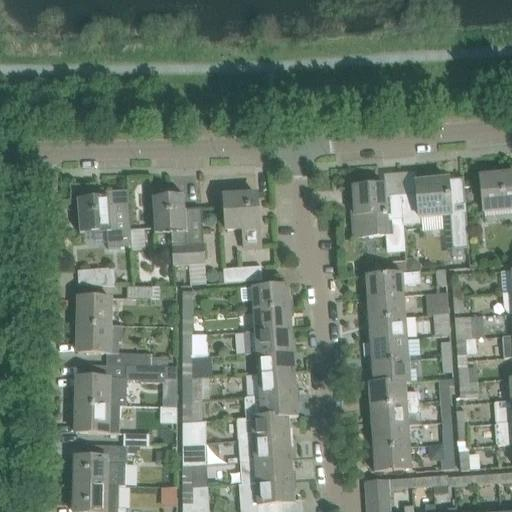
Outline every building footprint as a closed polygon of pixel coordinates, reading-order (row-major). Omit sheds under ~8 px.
[(511,174),(480,178),(483,213),(511,210),(511,174)] [(401,197),(403,221),(404,227),(421,225),(420,219),(450,217),(453,251),(470,250),(464,179),(416,184),(417,196),(401,197)] [(387,222),(403,221),(401,197),(390,198),(386,199),(385,186),(353,188),(355,216),(352,216),(353,239),(388,237),(387,222)] [(108,251),(132,249),(131,232),(128,192),(104,193),(104,194),(97,195),(97,200),(77,201),(80,235),(82,235),(82,230),(107,229),(108,251)] [(244,231),(245,251),(260,250),(256,196),(224,198),(227,232),(244,231)] [(173,268),(189,267),(191,288),(207,286),(202,210),(189,211),(190,221),(186,222),(184,197),(152,199),(155,235),(171,234),(172,248),(173,268)] [(132,249),(132,254),(146,253),(145,231),(131,232),(132,249)] [(404,251),(392,252),(394,276),(402,275),(406,275),(405,261),(404,251)] [(415,261),(405,261),(406,275),(419,274),(419,263),(415,261)] [(262,282),(261,267),(223,270),(225,284),(262,282)] [(114,270),(98,271),(78,273),(79,287),(115,285),(114,270)] [(445,272),(434,273),(435,288),(446,287),(445,272)] [(365,278),(367,300),(404,297),(403,287),(420,286),(419,274),(406,275),(402,275),(394,276),(365,278)] [(451,285),(452,299),(461,298),(460,284),(451,285)] [(127,300),(150,300),(151,288),(127,287),(127,300)] [(252,304),(253,312),(290,310),(289,287),(241,291),(242,304),(252,304)] [(511,294),(502,295),(503,308),(503,311),(504,313),(505,315),(507,316),(510,316),(511,316),(511,294)] [(367,300),(368,321),(405,319),(404,297),(367,300)] [(461,298),(452,299),(454,315),(463,314),(461,298)] [(79,299),(78,327),(109,328),(110,300),(79,299)] [(181,301),(181,316),(191,316),(191,301),(181,301)] [(439,302),(440,316),(448,315),(447,301),(439,302)] [(253,312),(255,334),(292,331),(290,310),(253,312)] [(448,315),(440,316),(433,317),(435,338),(449,337),(448,315)] [(181,316),(181,330),(190,330),(191,316),(181,316)] [(455,328),(456,342),(464,341),(464,342),(476,341),(475,318),(454,320),(455,328)] [(368,321),(370,343),(407,341),(405,319),(368,321)] [(109,328),(78,327),(78,355),(119,356),(119,344),(122,344),(122,328),(109,328)] [(256,355),(294,353),(292,331),(255,334),(244,334),(246,355),(256,355)] [(505,360),(511,359),(511,338),(503,339),(505,360)] [(370,343),(371,364),(408,362),(407,341),(370,343)] [(464,341),(456,342),(457,357),(465,357),(464,342),(464,341)] [(181,344),(182,359),(191,359),(191,344),(181,344)] [(442,345),(443,359),(451,358),(450,344),(442,345)] [(256,355),(258,377),(295,374),(294,353),(256,355)] [(126,356),(125,368),(167,369),(167,359),(150,359),(150,357),(126,356)] [(452,375),(451,358),(443,359),(443,360),(444,375),(444,376),(452,375)] [(182,359),(182,374),(191,374),(191,359),(182,359)] [(371,364),(373,385),(373,386),(405,384),(405,385),(410,384),(408,362),(371,364)] [(126,407),(127,379),(149,380),(167,380),(167,369),(125,368),(106,368),(97,368),(97,380),(90,380),(77,379),(76,405),(111,406),(119,406),(126,407)] [(458,371),(459,386),(467,385),(466,371),(458,371)] [(258,377),(259,397),(259,398),(297,396),(295,374),(258,377)] [(368,386),(370,408),(418,404),(417,394),(406,395),(405,385),(405,384),(373,386),(373,385),(368,386)] [(467,385),(459,386),(460,400),(477,399),(476,384),(467,385)] [(182,387),(182,402),(191,402),(191,387),(182,387)] [(447,389),(440,390),(441,403),(448,402),(447,389)] [(247,397),(249,419),(249,420),(251,420),(251,419),(260,418),(260,420),(288,418),(289,419),(298,418),(297,396),(259,398),(259,397),(247,397)] [(182,402),(182,418),(191,418),(191,402),(182,402)] [(448,402),(441,403),(442,419),(450,419),(448,402)] [(494,404),(495,425),(511,424),(511,402),(510,403),(494,404)] [(370,408),(371,430),(408,427),(407,416),(419,415),(418,404),(370,408)] [(119,406),(76,405),(76,435),(119,436),(119,406)] [(457,414),(458,428),(467,428),(466,414),(457,414)] [(238,420),(239,443),(290,440),(289,419),(288,418),(260,420),(260,418),(251,419),(251,420),(249,420),(249,419),(238,420)] [(497,447),(511,445),(511,424),(495,425),(497,447)] [(371,430),(373,451),(410,449),(408,427),(371,430)] [(467,428),(458,428),(459,444),(468,444),(467,428)] [(182,431),(182,447),(190,447),(191,447),(191,431),(182,431)] [(442,432),(443,447),(451,446),(450,432),(442,432)] [(123,435),(123,448),(127,447),(148,448),(148,436),(123,435)] [(240,465),(254,464),(292,462),(290,440),(239,443),(240,465)] [(451,446),(443,447),(444,461),(441,461),(442,472),(453,471),(451,446)] [(75,459),(75,487),(105,488),(117,488),(126,488),(127,447),(123,448),(87,447),(87,459),(75,459)] [(182,447),(182,461),(191,461),(191,447),(190,447),(182,447)] [(410,449),(373,451),(374,474),(411,471),(410,449)] [(469,458),(460,458),(461,473),(470,472),(469,458)] [(254,464),(256,485),(256,486),(293,483),(292,462),(254,464)] [(511,475),(497,477),(497,485),(511,484),(511,475)] [(182,477),(182,490),(191,490),(191,477),(182,477)] [(491,477),(475,478),(476,487),(492,486),(491,477)] [(447,478),(432,479),(432,488),(448,486),(447,478)] [(470,478),(454,479),(454,488),(470,487),(470,478)] [(426,479),(410,480),(411,489),(427,488),(426,479)] [(404,481),(388,482),(389,491),(405,490),(404,481)] [(365,484),(366,496),(389,495),(389,491),(388,482),(365,484)] [(256,486),(256,485),(239,486),(240,511),(283,511),(283,506),(295,505),(293,483),(256,486)] [(75,487),(74,511),(125,511),(125,509),(117,509),(117,488),(105,488),(75,487)] [(191,490),(182,490),(182,504),(191,503),(191,490)] [(366,496),(367,508),(390,507),(389,495),(366,496)]
